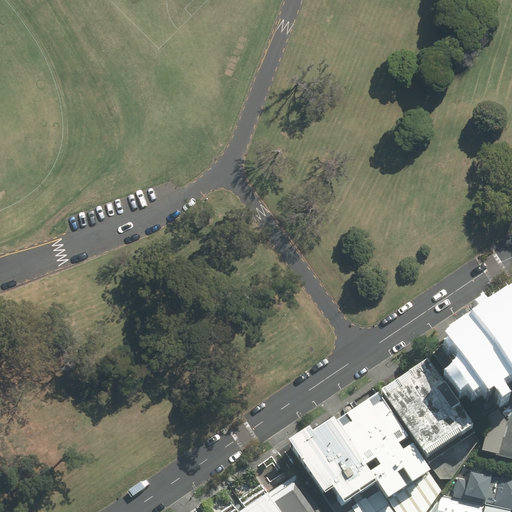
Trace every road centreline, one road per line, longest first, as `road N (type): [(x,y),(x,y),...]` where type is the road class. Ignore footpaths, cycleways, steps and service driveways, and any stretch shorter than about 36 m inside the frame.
road 1 (residential): [(129,511),(362,354)]
road 2 (residential): [(227,167),(155,215),(0,274)]
road 3 (residential): [(227,167),(362,354)]
road 4 (residential): [(294,0),(227,167)]
road 5 (residential): [(362,354),(511,256)]
